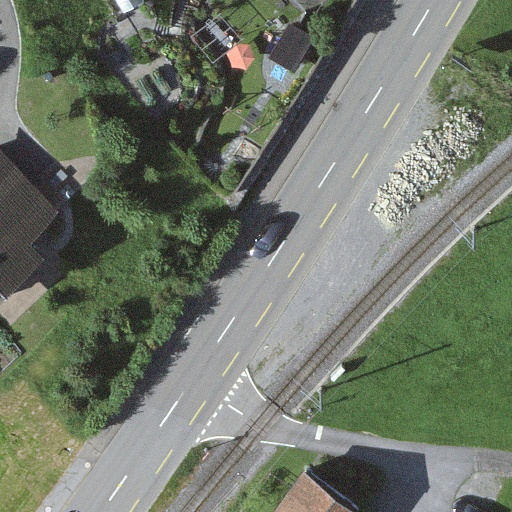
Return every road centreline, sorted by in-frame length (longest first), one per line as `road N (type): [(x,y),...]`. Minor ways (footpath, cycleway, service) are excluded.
road 1 (secondary): [(97,511),(240,316),(437,0)]
road 2 (track): [(190,390),(263,436),(330,460),(511,481)]
